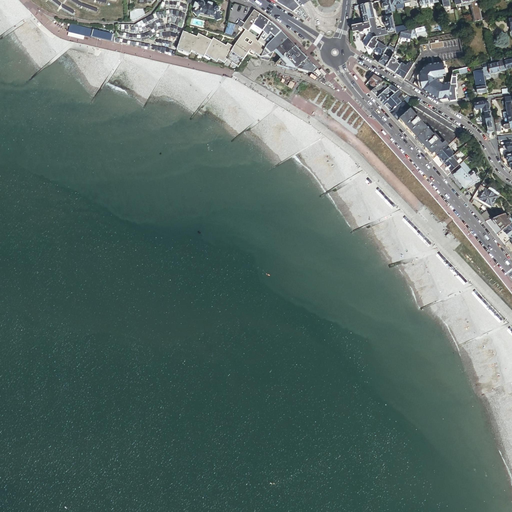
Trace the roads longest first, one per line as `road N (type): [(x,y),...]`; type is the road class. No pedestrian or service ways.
road 1 (primary): [(338,62),(511,272)]
road 2 (residential): [(345,49),(472,128),(511,180)]
